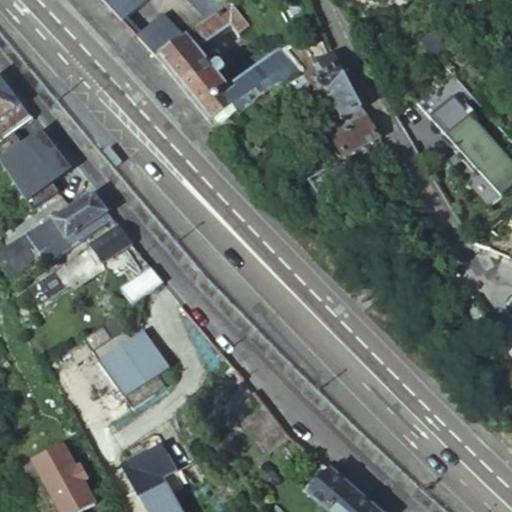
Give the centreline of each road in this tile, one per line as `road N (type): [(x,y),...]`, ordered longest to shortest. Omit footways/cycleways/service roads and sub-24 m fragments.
road 1 (primary): [(511,507),(435,439),(19,0)]
road 2 (residential): [(0,63),(233,350),(413,511)]
road 3 (unknown): [(181,286),(169,306),(188,372),(176,401),(146,421),(112,418),(91,401),(76,401),(68,414),(119,511)]
road 4 (residential): [(494,282),(417,169),(332,0)]
